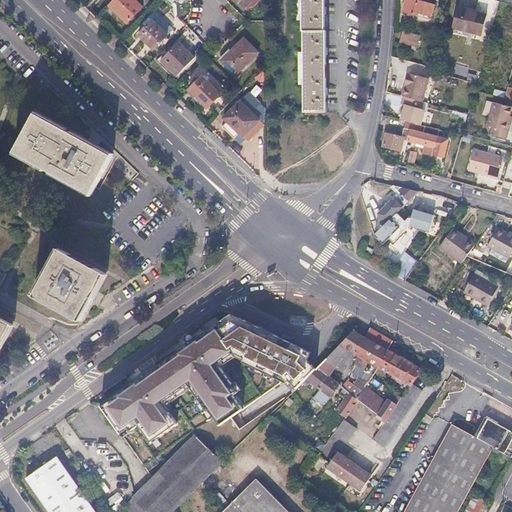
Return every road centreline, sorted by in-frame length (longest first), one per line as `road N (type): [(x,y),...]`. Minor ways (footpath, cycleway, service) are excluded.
road 1 (residential): [(0,395),(177,272),(201,239),(191,214),(0,26)]
road 2 (tertiary): [(260,240),(0,435)]
road 3 (secondary): [(285,220),(52,0)]
road 4 (tertiary): [(0,451),(219,294)]
road 5 (secondary): [(12,0),(175,159)]
road 6 (secondary): [(329,290),(511,392)]
road 7 (residential): [(362,163),(385,0)]
road 8 (residential): [(511,207),(362,163)]
road 9 (tertiary): [(420,306),(379,296),(290,246)]
road 10 (secondary): [(420,306),(306,237)]
road 11 (residential): [(175,159),(223,185),(271,231)]
